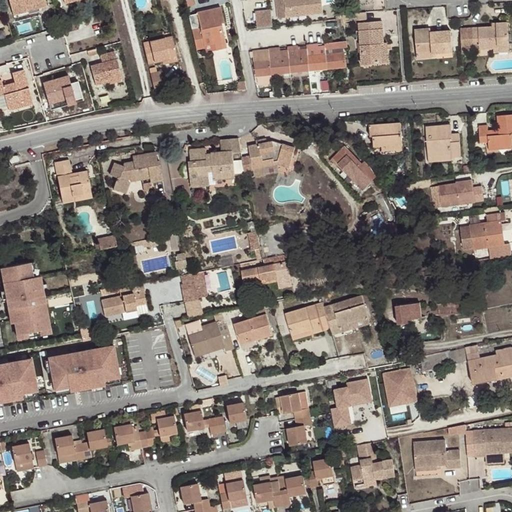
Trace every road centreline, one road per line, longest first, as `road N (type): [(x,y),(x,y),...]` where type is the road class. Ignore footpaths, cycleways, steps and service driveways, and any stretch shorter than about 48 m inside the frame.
road 1 (residential): [(0,145),(88,124),(256,106)]
road 2 (residential): [(256,106),(511,87)]
road 3 (residential): [(0,430),(190,395)]
road 4 (residential): [(256,106),(253,123),(238,133),(93,147)]
road 5 (residential): [(190,395),(358,364)]
road 6 (unknown): [(256,383),(240,308),(308,296)]
road 7 (residential): [(19,496),(160,470)]
road 8 (unknown): [(289,103),(294,139),(330,166),(330,215)]
